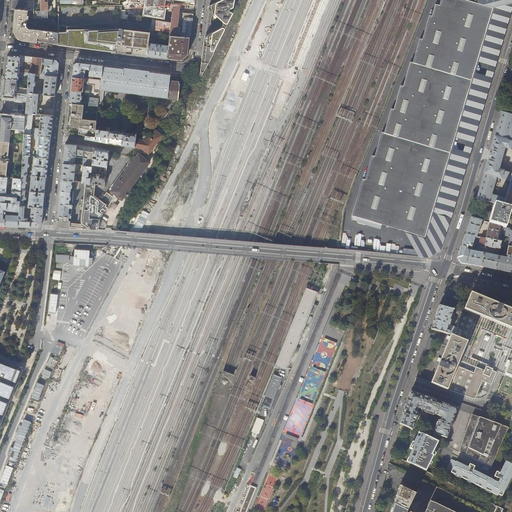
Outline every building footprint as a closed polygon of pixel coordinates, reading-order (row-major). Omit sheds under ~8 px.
[(25,0),(12,0),(11,9),(15,9),(34,10),(34,2),(28,2),(27,2),(26,1),(25,1),(25,0)] [(47,0),(40,0),(40,11),(34,11),(34,18),(48,18),(48,11),(48,6),(47,0)] [(173,0),(133,0),(132,9),(145,12),(147,0),(149,0),(164,2),(162,13),(163,13),(162,21),(171,23),(173,3),(173,0)] [(210,0),(210,5),(209,6),(208,7),(207,8),(207,9),(207,10),(207,12),(208,12),(209,13),(207,31),(206,32),(205,33),(204,34),(204,35),(200,74),(200,75),(201,75),(201,74),(213,52),(215,47),(232,13),(230,12),(229,11),(229,10),(230,9),(233,7),(234,0),(210,0)] [(467,0),(440,0),(439,4),(435,3),(432,15),(430,14),(423,39),(420,38),(413,62),(410,61),(403,85),(401,85),(393,109),(391,108),(384,132),(381,132),(374,156),(372,155),(364,180),(362,179),(351,215),(403,230),(424,236),(467,92),(492,7),(486,5),(478,3),(467,0)] [(424,236),(403,230),(410,241),(418,257),(427,257),(439,249),(511,0),(478,0),(478,3),(486,5),(492,7),(467,92),(424,236)] [(180,4),(173,3),(171,23),(167,57),(178,59),(181,59),(187,54),(187,52),(188,44),(189,37),(190,37),(192,28),(193,13),(190,12),(190,13),(180,12),(180,4)] [(34,11),(34,10),(15,9),(14,20),(13,27),(13,29),(14,31),(14,33),(15,35),(17,37),(19,39),(20,39),(23,40),(37,42),(50,44),(58,45),(58,32),(28,29),(26,26),(27,18),(34,18),(34,11)] [(149,43),(149,39),(152,23),(121,18),(119,28),(116,52),(123,53),(137,55),(147,56),(149,43)] [(167,57),(171,23),(162,21),(152,20),(152,23),(149,39),(155,40),(156,30),(168,31),(167,42),(167,45),(149,43),(147,56),(157,57),(167,58),(167,57)] [(58,25),(58,32),(58,45),(71,46),(103,50),(116,52),(119,28),(109,22),(68,25),(58,25)] [(41,69),(42,64),(42,58),(32,57),(15,55),(10,54),(7,56),(6,67),(5,78),(18,79),(28,80),(29,73),(29,72),(19,71),(20,61),(32,62),(30,73),(41,74),(41,69)] [(42,58),(42,64),(46,64),(45,66),(44,66),(44,70),(41,69),(41,74),(57,76),(58,69),(59,63),(56,60),(50,59),(42,58)] [(85,71),(89,72),(90,64),(82,63),(76,62),(74,64),(73,71),(72,77),(84,78),(85,71)] [(96,65),(90,64),(89,72),(89,75),(101,77),(103,65),(96,65)] [(100,90),(104,90),(177,99),(178,100),(179,82),(169,80),(170,74),(142,70),(129,69),(103,65),(101,77),(101,80),(100,90)] [(31,81),(30,84),(28,84),(27,89),(27,93),(28,93),(55,95),(56,86),(57,76),(41,74),(30,73),(29,73),(28,80),(28,81),(31,81)] [(84,78),(72,77),(71,87),(71,90),(81,91),(83,91),(84,84),(83,84),(84,78)] [(18,79),(5,78),(4,85),(3,95),(3,97),(14,98),(13,99),(25,100),(27,100),(28,93),(27,93),(27,89),(17,88),(18,79)] [(100,90),(101,80),(85,78),(85,80),(87,80),(86,84),(94,85),(94,90),(100,90)] [(186,96),(188,97),(194,86),(191,84),(189,89),(190,89),(186,96)] [(81,91),(71,90),(70,96),(69,103),(87,104),(87,101),(82,100),(82,99),(82,96),(80,96),(81,91)] [(54,102),(55,95),(28,93),(27,100),(26,107),(29,107),(29,110),(26,110),(26,113),(53,115),(54,109),(37,107),(38,95),(43,96),(43,101),(54,102)] [(99,102),(99,98),(87,97),(87,98),(87,101),(87,104),(98,106),(99,102)] [(87,104),(69,103),(69,110),(67,124),(67,126),(80,127),(79,132),(81,132),(85,133),(85,135),(95,137),(96,129),(96,126),(96,125),(97,117),(98,113),(98,106),(87,104)] [(153,124),(158,125),(170,111),(166,109),(153,124)] [(511,115),(501,112),(489,156),(479,190),(476,198),(493,203),(511,208),(511,115)] [(52,127),(53,115),(26,113),(26,116),(25,129),(24,134),(51,137),(52,127)] [(0,127),(0,140),(10,141),(11,128),(25,129),(26,116),(12,114),(12,116),(7,115),(6,115),(4,114),(3,115),(1,115),(0,127)] [(107,130),(96,129),(95,137),(85,135),(84,139),(99,141),(108,143),(110,128),(107,128),(107,130)] [(123,130),(110,128),(108,143),(114,144),(121,145),(123,130)] [(141,139),(135,138),(134,147),(137,148),(139,148),(147,154),(161,135),(154,129),(148,137),(147,136),(147,135),(146,135),(144,134),(143,135),(142,135),(142,136),(141,136),(141,137),(141,138),(141,139)] [(136,131),(135,131),(132,131),(131,133),(126,133),(126,130),(123,130),(121,145),(127,146),(134,147),(135,138),(136,131)] [(49,158),(51,137),(24,134),(24,143),(23,155),(49,158)] [(0,176),(6,177),(10,141),(0,140),(0,176)] [(83,157),(83,165),(92,166),(92,164),(94,148),(80,146),(76,145),(65,144),(64,149),(63,163),(75,164),(75,157),(83,157)] [(102,149),(94,148),(92,164),(104,167),(104,168),(103,174),(106,174),(108,153),(109,150),(102,149)] [(110,191),(122,200),(150,162),(138,153),(110,191)] [(47,169),(49,158),(23,155),(23,163),(25,163),(25,165),(24,165),(24,166),(22,166),(22,174),(27,174),(28,167),(29,167),(29,166),(29,165),(29,164),(29,163),(28,163),(28,157),(33,158),(32,171),(29,171),(29,175),(47,176),(47,169)] [(75,164),(63,163),(62,172),(61,179),(71,181),(74,181),(77,181),(77,177),(74,177),(75,167),(78,167),(78,165),(75,164)] [(91,166),(92,166),(83,165),(81,182),(84,182),(89,183),(90,177),(88,177),(88,171),(91,171),(91,166)] [(47,176),(29,175),(27,174),(22,174),(22,179),(21,190),(45,192),(46,185),(47,176)] [(90,175),(90,177),(89,183),(94,183),(96,184),(105,185),(105,182),(106,175),(103,175),(103,177),(99,177),(99,174),(96,174),(95,176),(90,175)] [(22,179),(0,176),(0,188),(6,190),(12,190),(21,191),(21,190),(22,179)] [(71,181),(61,179),(60,186),(60,190),(70,192),(71,188),(72,188),(72,184),(71,184),(71,181)] [(70,222),(70,228),(74,228),(85,228),(99,229),(99,218),(107,208),(114,198),(107,192),(103,197),(101,196),(99,199),(95,196),(95,189),(96,184),(94,183),(89,183),(85,182),(84,190),(83,199),(81,199),(81,204),(80,204),(78,219),(81,222),(81,223),(74,222),(70,222)] [(6,192),(6,190),(0,188),(0,195),(17,197),(20,197),(21,191),(12,190),(12,194),(8,193),(8,192),(6,192)] [(21,190),(21,191),(20,197),(20,200),(20,204),(20,205),(43,208),(44,200),(45,192),(21,190)] [(70,192),(60,190),(59,197),(59,204),(72,204),(73,200),(71,200),(71,197),(70,197),(70,192)] [(17,200),(17,197),(0,195),(0,201),(7,202),(8,199),(11,200),(11,203),(20,204),(20,200),(17,200)] [(11,203),(7,202),(6,210),(19,211),(20,205),(20,204),(11,203)] [(490,212),(488,222),(504,227),(507,228),(511,209),(511,208),(493,203),(490,212)] [(72,204),(59,204),(58,209),(57,216),(69,217),(71,217),(71,214),(68,214),(69,207),(72,208),(72,204)] [(42,219),(43,208),(20,205),(19,211),(19,215),(18,226),(30,227),(38,227),(41,225),(41,224),(42,219)] [(19,215),(6,215),(6,216),(6,218),(5,226),(12,226),(18,226),(19,215)] [(69,217),(57,216),(56,225),(59,228),(64,228),(69,228),(70,223),(70,221),(68,220),(69,217)] [(468,226),(465,234),(475,237),(476,237),(482,221),(471,218),(468,226)] [(502,234),(504,227),(488,222),(487,224),(489,225),(486,238),(487,239),(501,242),(502,237),(502,234)] [(504,227),(502,234),(510,235),(506,255),(507,255),(506,258),(498,256),(496,270),(498,270),(507,272),(510,273),(511,265),(511,264),(511,229),(507,228),(504,227)] [(465,234),(461,248),(458,257),(461,263),(469,265),(478,266),(481,267),(484,253),(485,246),(487,239),(486,238),(480,237),(476,237),(475,237),(465,234)] [(501,242),(487,239),(485,246),(489,247),(488,247),(495,248),(500,249),(500,248),(501,243),(501,242)] [(487,254),(484,253),(481,267),(483,267),(487,268),(496,270),(498,256),(499,254),(496,253),(495,255),(490,254),(491,253),(490,253),(489,253),(487,253),(487,254)] [(306,288),(275,366),(287,371),(289,367),(318,293),(306,288)] [(464,309),(511,329),(511,328),(511,309),(471,293),(464,309)] [(49,312),(57,313),(58,294),(50,294),(49,312)] [(431,329),(454,335),(456,327),(449,324),(451,317),(452,317),(453,315),(452,315),(454,309),(439,306),(437,311),(431,329)] [(380,326),(379,325),(371,343),(373,344),(380,326)] [(431,383),(473,399),(476,398),(483,381),(492,384),(497,372),(493,370),(493,369),(486,366),(484,370),(476,367),(474,373),(457,366),(467,342),(451,335),(447,344),(443,354),(440,362),(436,371),(431,382),(431,383)] [(60,356),(64,344),(57,342),(56,345),(52,343),(49,352),(60,356)] [(17,367),(16,368),(0,361),(0,421),(9,400),(12,392),(21,369),(17,367)] [(274,375),(261,406),(270,410),(282,378),(274,375)] [(435,403),(436,400),(410,391),(405,406),(400,423),(412,429),(418,413),(417,412),(417,411),(417,410),(417,409),(418,409),(419,408),(420,409),(425,410),(424,411),(425,411),(425,412),(432,414),(433,414),(434,413),(439,415),(439,416),(440,417),(440,418),(440,419),(439,419),(439,420),(438,420),(437,422),(433,433),(446,438),(457,408),(441,402),(440,405),(435,403)] [(459,452),(491,467),(500,446),(509,427),(472,414),(459,452)] [(257,417),(252,431),(259,434),(264,420),(257,417)] [(409,457),(406,462),(425,471),(434,453),(432,452),(436,444),(437,442),(418,432),(417,434),(413,442),(410,449),(412,450),(409,457)] [(492,479),(472,469),(472,470),(468,468),(468,467),(456,461),(451,472),(497,495),(498,494),(502,496),(511,474),(511,463),(506,461),(499,473),(500,473),(498,477),(497,477),(495,481),(492,480),(492,479)] [(246,511),(257,487),(251,485),(239,511),(246,511)] [(395,501),(393,504),(407,511),(415,493),(399,485),(398,489),(399,490),(398,493),(397,492),(396,496),(395,498),(394,501),(395,501)] [(454,511),(434,502),(433,502),(430,501),(424,511),(454,511)]
